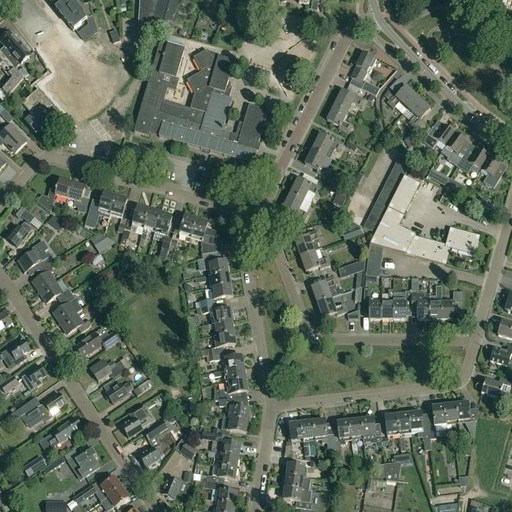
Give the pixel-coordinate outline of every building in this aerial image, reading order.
[(78,1),(79,0),(51,0),(49,2),(73,32),(87,21),(93,19),(89,5),(82,7),(78,1)] [(139,0),(138,27),(156,31),(171,36),(180,0),(139,0)] [(271,10),(273,0),(261,0),(260,8),(271,10)] [(182,30),(185,19),(177,16),(174,28),(182,30)] [(216,16),(214,22),(219,24),(222,18),(216,16)] [(0,42),(12,57),(8,61),(15,70),(30,57),(21,47),(22,45),(17,40),(16,41),(10,34),(5,39),(3,37),(0,40),(0,42)] [(159,137),(159,139),(252,166),(256,152),(257,152),(259,146),(268,113),(249,107),(244,125),(240,124),(236,136),(225,133),(225,132),(222,131),(231,102),(228,101),(232,89),(227,88),(234,63),(218,58),(219,56),(208,53),(207,51),(193,59),(201,73),(201,74),(187,82),(194,96),(190,110),(163,102),(167,90),(175,92),(179,81),(176,80),(185,50),(184,50),(186,41),(164,35),(161,44),(160,43),(151,73),(134,134),(148,138),(150,134),(159,137)] [(91,52),(56,77),(63,87),(70,82),(87,106),(89,104),(97,114),(131,89),(128,84),(141,74),(120,45),(107,55),(105,52),(96,59),(91,52)] [(372,71),(376,62),(374,61),(374,60),(363,55),(351,80),(361,85),(369,69),(372,71)] [(8,61),(4,57),(0,60),(0,70),(1,70),(10,80),(0,91),(0,92),(6,100),(24,80),(15,70),(8,61)] [(402,76),(391,87),(398,94),(409,83),(402,76)] [(365,84),(361,92),(370,96),(376,99),(379,91),(365,84)] [(406,89),(396,99),(395,98),(388,105),(394,111),(401,103),(408,111),(418,100),(406,89)] [(45,112),(44,114),(41,111),(49,104),(38,91),(22,105),(33,117),(25,124),(35,135),(53,121),(45,112)] [(342,93),(334,108),(348,114),(352,105),(361,110),(365,102),(356,97),(355,99),(342,93)] [(370,96),(368,101),(373,104),(376,99),(370,96)] [(430,111),(418,100),(408,111),(416,118),(409,125),(415,131),(422,123),(420,122),(430,111)] [(348,136),(352,128),(343,124),(348,114),(334,108),(327,123),(340,129),(339,131),(348,136)] [(13,121),(4,111),(0,114),(0,117),(8,126),(13,121)] [(0,137),(0,139),(12,152),(15,156),(27,144),(11,127),(0,137)] [(439,143),(446,149),(455,136),(444,127),(438,136),(432,132),(423,145),(433,152),(439,143)] [(442,154),(449,159),(447,162),(457,170),(466,156),(460,153),(466,144),(455,136),(446,149),(442,154)] [(326,158),(330,149),(339,154),(343,146),(334,141),(333,143),(320,137),(313,152),(326,158)] [(473,168),(481,172),(489,159),(477,151),(472,160),(466,156),(457,170),(468,176),(473,168)] [(317,175),(326,180),(330,172),(321,168),(326,158),(313,152),(305,166),(318,173),(317,175)] [(413,159),(402,154),(399,160),(410,166),(413,159)] [(481,172),(488,177),(483,185),(493,191),(501,179),(495,175),(501,166),(489,159),(481,172)] [(410,166),(399,160),(395,167),(407,172),(410,166)] [(407,172),(395,167),(392,173),(404,179),(407,172)] [(434,182),(438,175),(431,171),(427,179),(434,182)] [(404,179),(392,173),(389,179),(400,185),(404,179)] [(416,237),(399,228),(420,187),(404,179),(388,211),(388,210),(370,246),(406,256),(415,238),(416,237)] [(400,185),(389,179),(386,185),(397,191),(400,185)] [(308,193),(318,197),(321,190),(312,185),(311,187),(298,181),(291,196),(304,202),(308,193)] [(457,193),(460,187),(449,181),(445,187),(445,188),(456,195),(457,193)] [(60,182),(57,192),(50,191),(48,199),(42,198),(37,204),(51,215),(56,198),(68,201),(73,186),(60,182)] [(397,191),(386,185),(383,192),(394,197),(397,191)] [(86,189),(73,186),(68,201),(75,203),(74,208),(79,210),(78,213),(85,215),(89,202),(82,200),(86,189)] [(394,197),(383,192),(379,198),(391,204),(394,197)] [(347,199),(338,194),(333,204),(342,209),(347,199)] [(116,198),(104,195),(99,214),(100,214),(105,215),(104,219),(109,220),(110,217),(116,198)] [(295,219),(304,224),(308,216),(299,212),(304,202),(291,196),(283,211),(296,217),(295,219)] [(122,220),(127,201),(116,198),(110,217),(122,220)] [(391,204),(379,198),(376,204),(388,210),(391,204)] [(482,201),(479,207),(490,212),(493,207),(482,201)] [(388,210),(376,204),(373,210),(384,216),(388,210)] [(18,221),(20,219),(30,226),(35,220),(20,208),(13,217),(18,221)] [(149,212),(138,209),(132,228),(143,231),(144,231),(149,212)] [(370,216),(381,222),(384,216),(373,210),(370,216)] [(99,214),(90,211),(85,228),(95,231),(100,214),(99,214)] [(161,215),(149,212),(144,231),(143,231),(142,235),(143,235),(147,236),(148,232),(149,233),(155,235),(156,232),(161,215)] [(161,215),(156,232),(155,235),(167,238),(172,219),(161,215)] [(381,222),(370,216),(367,223),(378,228),(381,222)] [(53,229),(59,222),(54,218),(48,225),(53,229)] [(192,235),(196,221),(185,218),(180,235),(186,237),(186,239),(185,243),(190,244),(191,240),(192,235)] [(208,225),(196,221),(192,235),(191,240),(192,238),(197,240),(197,242),(202,244),(201,246),(203,256),(212,255),(211,247),(212,247),(216,234),(206,231),(208,225)] [(363,229),(373,234),(372,235),(374,236),(378,228),(367,223),(363,229)] [(20,231),(16,227),(10,234),(12,235),(7,241),(17,250),(28,237),(27,237),(32,232),(24,225),(20,231)] [(124,234),(120,247),(124,248),(126,241),(128,242),(130,234),(132,230),(126,228),(124,234)] [(446,246),(415,238),(406,256),(446,267),(450,250),(475,257),(480,238),(450,230),(446,246)] [(311,244),(320,240),(318,232),(308,236),(308,238),(295,243),(301,259),(315,253),(311,244)] [(100,235),(91,242),(100,255),(115,245),(100,235)] [(165,240),(158,262),(165,264),(170,248),(172,242),(165,240)] [(370,246),(369,254),(382,257),(382,250),(370,246)] [(34,253),(18,264),(26,274),(36,268),(39,273),(51,265),(47,260),(42,263),(34,253)] [(306,274),(320,269),(320,271),(330,268),(327,260),(318,263),(315,253),(301,259),(306,274)] [(369,254),(368,263),(381,264),(382,257),(369,254)] [(209,278),(229,275),(227,263),(214,265),(213,255),(203,257),(203,261),(198,262),(199,268),(207,267),(208,272),(210,272),(211,278),(209,278)] [(342,281),(357,275),(363,273),(365,262),(338,272),(342,281)] [(381,264),(368,263),(367,269),(380,271),(381,264)] [(54,270),(51,265),(39,273),(42,277),(32,284),(39,295),(56,284),(48,274),(54,270)] [(379,279),(380,271),(367,269),(366,278),(379,279)] [(210,284),(212,283),(213,290),(231,287),(229,275),(209,278),(210,284)] [(412,290),(421,290),(422,276),(412,276),(412,290)] [(328,290),(337,286),(334,279),(324,282),(325,284),(312,289),(317,305),(331,300),(328,290)] [(68,291),(62,295),(56,284),(39,295),(46,305),(57,299),(60,304),(72,296),(68,291)] [(233,299),(231,287),(213,290),(214,296),(212,296),(213,302),(201,304),(202,310),(215,308),(214,302),(233,299)] [(369,322),(381,322),(381,304),(381,302),(371,302),(371,290),(364,291),(364,295),(364,316),(369,315),(369,322)] [(381,322),(393,322),(393,302),(393,291),(388,291),(388,302),(381,302),(381,304),(381,322)] [(411,309),(411,299),(411,294),(405,294),(405,298),(400,298),(400,302),(393,302),(393,322),(405,322),(405,316),(411,316),(411,309)] [(461,294),(453,294),(453,302),(447,302),(447,305),(441,304),(441,322),(453,322),(453,311),(461,312),(461,294)] [(423,304),(423,295),(417,295),(417,300),(411,299),(411,309),(417,309),(417,322),(429,322),(429,313),(429,304),(423,304)] [(429,322),(441,322),(441,304),(441,302),(441,295),(436,295),(436,298),(429,298),(429,304),(429,313),(429,322)] [(75,301),(72,296),(60,304),(63,309),(53,315),(60,326),(76,315),(82,312),(75,301)] [(336,316),(337,318),(347,314),(344,306),(335,310),(331,300),(317,305),(323,320),(336,316)] [(0,334),(12,326),(5,315),(0,309),(0,308),(0,334)] [(214,320),(215,326),(213,326),(232,323),(230,311),(216,314),(215,308),(202,310),(202,311),(200,312),(200,315),(202,315),(202,316),(211,315),(212,320),(214,320)] [(348,321),(358,321),(359,312),(347,317),(348,321)] [(81,335),(85,333),(89,330),(91,326),(89,322),(83,326),(76,315),(60,326),(68,337),(78,330),(81,335)] [(234,335),(232,323),(213,326),(214,332),(216,331),(217,338),(234,335)] [(511,341),(511,326),(502,323),(498,338),(511,341)] [(105,345),(108,350),(120,343),(114,334),(109,338),(103,342),(105,345)] [(82,360),(88,356),(89,357),(105,345),(103,342),(109,338),(107,335),(98,340),(95,335),(81,345),(81,346),(76,350),(82,360)] [(218,344),(216,345),(217,350),(236,347),(234,335),(217,338),(218,344)] [(23,342),(4,355),(13,368),(18,365),(19,367),(27,361),(24,357),(30,353),(23,342)] [(506,354),(494,351),(490,363),(507,368),(511,356),(511,349),(508,348),(506,354)] [(225,373),(244,370),(242,358),(223,362),(224,367),(226,367),(227,373),(225,373)] [(90,372),(98,384),(111,375),(114,380),(126,372),(120,364),(115,367),(113,363),(106,368),(103,363),(90,372)] [(40,368),(21,380),(31,394),(42,386),(40,383),(47,378),(40,368)] [(228,378),(229,385),(246,382),(244,370),(225,373),(226,379),(228,378)] [(6,396),(19,387),(13,380),(0,389),(6,396)] [(505,395),(507,389),(510,390),(511,384),(499,380),(498,386),(485,382),(481,396),(499,401),(501,393),(505,395)] [(220,393),(220,403),(240,403),(248,403),(247,394),(248,394),(246,382),(229,385),(227,385),(228,391),(220,393)] [(152,389),(148,383),(134,393),(138,399),(152,389)] [(110,402),(114,407),(128,397),(126,395),(133,391),(129,385),(123,389),(120,385),(106,395),(106,396),(105,397),(108,403),(110,402)] [(58,412),(66,406),(59,396),(39,409),(48,423),(61,415),(58,412)] [(227,421),(231,421),(248,424),(250,412),(248,412),(248,403),(240,403),(220,403),(220,409),(226,409),(226,414),(228,414),(227,421)] [(464,423),(464,425),(473,442),(476,421),(470,422),(468,405),(456,406),(458,423),(464,423)] [(28,406),(18,413),(21,418),(26,415),(33,425),(43,419),(36,409),(32,411),(28,406)] [(451,427),(451,424),(458,423),(456,406),(444,407),(446,427),(451,427)] [(434,427),(434,428),(435,428),(440,428),(439,425),(445,425),(446,427),(444,407),(432,409),(434,427)] [(128,440),(143,432),(141,429),(152,422),(143,408),(132,415),(135,421),(121,429),(128,440)] [(410,433),(418,432),(418,434),(423,434),(422,428),(420,414),(408,416),(410,433)] [(404,436),(404,434),(410,433),(408,416),(396,417),(398,429),(399,437),(404,436)] [(384,419),(387,438),(392,438),(392,435),(398,435),(398,437),(399,437),(398,429),(396,417),(384,419)] [(52,434),(54,438),(58,443),(59,446),(69,439),(70,441),(76,437),(75,435),(82,431),(75,420),(62,428),(52,434)] [(221,432),(204,429),(203,435),(213,437),(230,439),(230,433),(246,435),(248,424),(231,421),(227,421),(223,420),(221,432)] [(364,446),(375,445),(375,442),(381,442),(380,430),(374,430),(372,420),(361,421),(363,439),(364,446)] [(356,442),(356,440),(363,439),(361,421),(349,423),(350,433),(351,443),(356,442)] [(148,443),(168,430),(163,422),(143,435),(148,443)] [(325,422),(313,423),(315,440),(321,440),(322,445),(327,445),(328,454),(334,453),(333,436),(327,437),(325,422)] [(313,423),(301,424),(303,444),(309,443),(308,441),(315,440),(313,423)] [(338,436),(333,436),(334,453),(335,464),(342,463),(340,447),(345,446),(344,441),(350,440),(351,443),(350,433),(349,423),(337,424),(338,436)] [(297,442),(303,442),(303,444),(301,424),(289,426),(291,446),(297,445),(297,442)] [(186,432),(193,443),(200,438),(192,427),(186,432)] [(430,442),(437,441),(435,428),(434,428),(434,427),(428,428),(430,442)] [(423,442),(430,442),(428,428),(422,428),(423,434),(418,434),(419,439),(422,438),(423,442)] [(221,444),(219,456),(239,459),(240,447),(229,445),(230,439),(213,437),(203,435),(202,441),(221,444)] [(51,447),(58,443),(54,438),(48,442),(51,447)] [(189,443),(184,439),(176,449),(180,453),(180,454),(191,462),(198,453),(188,445),(189,443)] [(286,447),(284,459),(295,461),(296,455),(292,454),(292,448),(286,447)] [(74,452),(64,458),(68,464),(74,460),(80,470),(77,472),(82,480),(99,470),(94,461),(97,459),(90,449),(78,457),(74,452)] [(157,449),(154,451),(153,450),(139,459),(146,470),(160,461),(159,460),(163,458),(157,449)] [(209,454),(208,459),(218,460),(217,468),(220,468),(237,471),(239,459),(219,456),(209,454)] [(40,459),(23,470),(29,478),(45,467),(40,459)] [(65,463),(62,459),(49,467),(52,471),(65,463)] [(395,459),(395,465),(384,466),(386,481),(386,483),(398,484),(401,465),(402,459),(395,459)] [(286,478),(303,480),(304,474),(307,474),(307,469),(288,466),(286,478)] [(194,476),(193,482),(224,487),(225,481),(235,483),(237,471),(220,468),(219,474),(216,474),(215,480),(194,476)] [(186,475),(184,482),(191,484),(193,476),(186,475)] [(171,477),(169,481),(168,481),(162,496),(174,501),(180,486),(182,482),(171,477)] [(303,480),(286,478),(284,490),(302,492),(309,493),(310,481),(303,480)] [(468,479),(459,479),(460,489),(466,488),(468,479)] [(103,496),(106,500),(121,490),(119,487),(115,480),(101,489),(105,495),(103,496)] [(216,504),(236,507),(237,495),(223,493),(224,487),(193,482),(194,483),(193,489),(218,492),(217,498),(219,498),(219,504),(216,504)] [(84,502),(96,494),(92,489),(80,496),(84,502)] [(109,505),(111,504),(115,510),(129,500),(124,493),(123,494),(121,490),(106,500),(109,505)] [(302,492),(284,490),(283,502),(297,504),(296,510),(311,511),(312,505),(310,505),(311,494),(309,493),(302,492)] [(0,511),(10,505),(6,500),(0,503),(0,511)]
